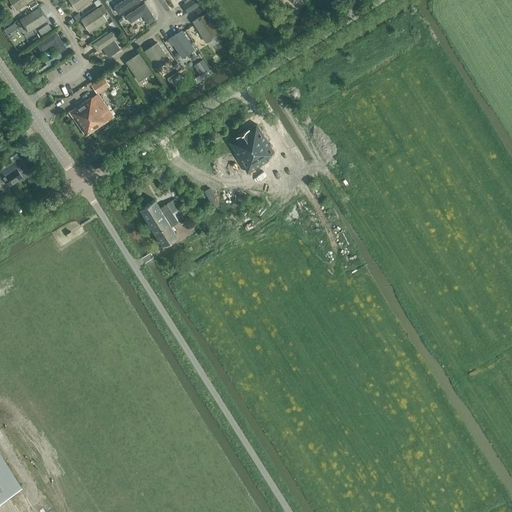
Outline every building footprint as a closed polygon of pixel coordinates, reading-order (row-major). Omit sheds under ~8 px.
[(10,0),(17,10),(31,0),(10,0)] [(91,0),(70,0),(77,10),(91,0)] [(139,0),(125,0),(115,7),(119,13),(139,0)] [(194,0),(190,0),(184,4),(188,11),(189,12),(201,4),(198,1),(196,3),(194,0)] [(126,16),(131,22),(143,15),(148,23),(155,19),(145,4),(126,16)] [(195,8),(200,15),(207,11),(202,4),(195,8)] [(39,7),(21,19),(29,31),(47,19),(39,7)] [(107,21),(99,8),(82,19),(90,32),(107,21)] [(193,21),(206,42),(219,34),(206,13),(193,21)] [(42,35),(53,30),(50,23),(39,28),(42,35)] [(109,57),(120,49),(114,40),(118,37),(113,30),(93,44),(98,51),(102,48),(109,57)] [(182,57),(194,50),(182,31),(170,38),(182,57)] [(56,32),(37,44),(42,51),(54,43),(59,52),(66,47),(56,32)] [(157,43),(145,51),(156,68),(168,59),(157,43)] [(60,54),(52,59),(56,64),(63,59),(60,54)] [(139,80),(151,72),(139,54),(126,62),(139,80)] [(49,61),(46,63),(47,65),(49,68),(52,66),(56,64),(52,59),(49,61)] [(200,75),(210,69),(203,59),(194,65),(200,75)] [(171,79),(178,89),(185,84),(179,74),(171,79)] [(93,83),(92,85),(93,87),(97,93),(98,93),(109,85),(103,77),(93,83)] [(108,120),(114,116),(98,93),(97,93),(92,97),(92,96),(69,112),(86,136),(108,120)] [(133,104),(138,112),(144,108),(140,100),(133,104)] [(256,124),(228,141),(248,173),(267,162),(265,158),(274,152),(256,124)] [(0,148),(4,155),(8,152),(0,140),(0,148)] [(30,174),(19,158),(0,170),(0,180),(0,181),(5,179),(9,186),(22,177),(23,179),(30,174)] [(161,183),(169,178),(162,168),(155,173),(161,183)] [(240,173),(232,177),(237,186),(249,179),(244,171),(240,173)] [(215,208),(221,204),(211,186),(205,190),(215,208)] [(151,226),(181,208),(176,199),(167,204),(167,203),(160,208),(155,200),(140,209),(151,226)] [(179,218),(185,214),(181,208),(151,226),(163,246),(178,236),(172,227),(179,223),(178,222),(180,220),(179,218)] [(0,500),(20,488),(0,455),(0,500)]
